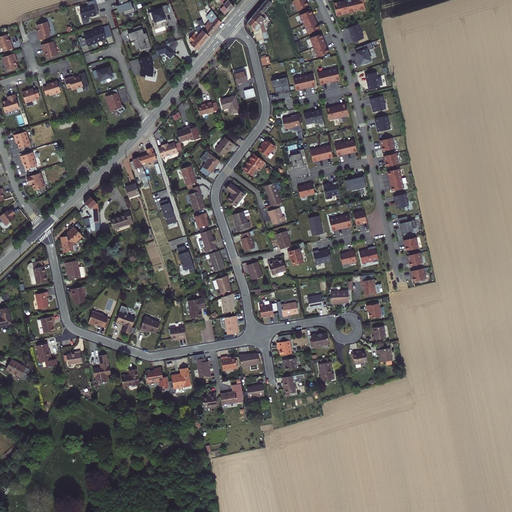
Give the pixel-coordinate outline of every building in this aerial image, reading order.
[(128,0),(118,0),(119,2),(116,4),(119,13),(123,11),(128,10),(129,14),(135,12),(133,5),(132,5),(131,1),(129,2),(128,0)] [(227,9),(232,4),(228,0),(222,0),(221,2),(227,9)] [(269,11),(272,10),(269,0),(268,0),(260,0),(256,6),(261,9),(266,3),(269,11)] [(297,11),(308,5),(306,0),(293,0),(292,1),(297,11)] [(341,0),(333,2),(336,17),(365,10),(362,0),(341,0)] [(154,19),(156,25),(167,20),(165,16),(163,16),(162,13),(168,11),(165,3),(159,6),(160,8),(147,13),(150,21),(154,19)] [(97,4),(80,9),(81,12),(80,12),(83,23),(89,22),(88,17),(91,16),(96,15),(96,13),(99,12),(97,4)] [(262,29),(260,20),(262,16),(258,13),(261,9),(256,6),(249,16),(258,23),(259,30),(262,29)] [(208,18),(214,25),(219,19),(213,12),(211,8),(204,15),(208,18)] [(299,15),(303,24),(315,19),(311,10),(299,15)] [(262,38),(259,30),(258,23),(249,16),(244,21),(250,26),(254,40),(262,38)] [(208,33),(214,25),(208,18),(203,24),(200,27),(208,33)] [(303,24),(308,33),(319,28),(315,19),(303,24)] [(38,31),(41,39),(50,36),(49,32),(52,31),(48,20),(38,24),(40,31),(38,31)] [(358,23),(347,27),(353,41),(364,37),(358,23)] [(103,25),(93,29),(97,42),(106,38),(105,36),(111,34),(108,28),(104,29),(103,25)] [(134,31),(128,34),(130,41),(137,39),(141,50),(151,46),(146,33),(144,33),(141,25),(133,28),(134,31)] [(203,38),(208,33),(200,27),(196,32),(203,38)] [(189,42),(196,47),(203,38),(196,32),(196,33),(194,31),(195,30),(193,28),(187,35),(191,39),(189,42)] [(97,42),(93,29),(83,33),(84,36),(79,38),(82,47),(97,42)] [(4,50),(13,47),(11,40),(9,40),(7,33),(0,35),(0,47),(2,47),(4,50)] [(170,42),(156,47),(158,54),(164,52),(170,56),(174,50),(172,48),(173,47),(174,47),(177,44),(174,33),(167,35),(170,42)] [(310,38),(313,47),(325,43),(322,33),(310,38)] [(57,54),(53,41),(41,44),(43,51),(44,50),(47,58),(57,54)] [(371,41),(353,48),(360,65),(372,60),(368,49),(373,47),(371,41)] [(313,47),(317,57),(329,52),(325,43),(313,47)] [(261,61),(267,59),(265,52),(259,53),(261,61)] [(17,59),(15,53),(3,57),(7,70),(18,67),(15,60),(17,59)] [(150,55),(139,59),(141,65),(142,65),(143,68),(142,69),(140,77),(145,78),(146,77),(147,77),(152,77),(153,71),(152,71),(152,69),(151,65),(152,65),(153,63),(150,55)] [(100,67),(96,68),(99,76),(100,79),(112,75),(109,66),(104,67),(101,68),(100,67)] [(337,67),(327,70),(330,82),(340,80),(337,67)] [(327,70),(317,72),(320,85),(330,82),(327,70)] [(85,72),(65,79),(68,89),(72,87),(73,90),(89,84),(85,72)] [(377,72),(365,74),(369,89),(379,87),(379,85),(383,84),(381,76),(378,77),(377,72)] [(235,86),(246,83),(244,73),(232,76),(235,86)] [(312,73),(303,76),(306,88),(315,86),(312,73)] [(290,92),(286,74),(281,75),(281,78),(271,81),(273,88),(274,88),(276,94),(280,93),(280,91),(284,90),(285,93),(290,92)] [(113,76),(100,80),(101,84),(114,80),(113,76)] [(303,76),(293,78),(296,90),(306,88),(303,76)] [(61,91),(58,81),(47,84),(47,86),(43,87),(46,94),(49,93),(50,95),(61,91)] [(39,96),(37,89),(33,90),(33,88),(22,91),(25,102),(36,99),(35,97),(39,96)] [(111,94),(106,96),(108,99),(107,99),(109,105),(110,105),(112,110),(115,109),(116,110),(120,114),(126,108),(121,103),(120,104),(118,97),(119,97),(118,92),(111,94)] [(244,103),(254,101),(252,92),(242,95),(244,103)] [(19,107),(15,94),(7,96),(8,99),(2,101),(5,112),(19,107)] [(383,96),(370,99),(373,112),(386,109),(383,96)] [(231,115),(238,114),(233,98),(217,103),(220,112),(229,109),(231,115)] [(197,116),(217,109),(214,102),(211,103),(210,101),(193,106),(197,116)] [(345,103),(335,105),(338,118),(348,116),(345,103)] [(335,105),(326,108),(329,120),(338,118),(335,105)] [(324,122),(320,109),(313,111),(312,112),(311,111),(303,113),(306,124),(315,122),(315,124),(324,122)] [(172,115),(174,120),(181,117),(178,112),(172,115)] [(300,125),(297,114),(291,116),(291,117),(282,119),(285,129),(300,125)] [(387,115),(374,118),(377,131),(390,129),(387,115)] [(191,133),(198,131),(195,121),(188,124),(191,133)] [(177,140),(190,135),(186,124),(183,125),(183,126),(173,129),(177,140)] [(17,140),(19,147),(30,144),(26,130),(13,134),(15,140),(17,140)] [(228,150),(229,151),(235,143),(224,136),(215,150),(224,156),(228,150)] [(392,137),(379,140),(382,152),(395,149),(392,137)] [(258,148),(267,155),(275,145),(266,138),(258,148)] [(353,138),(343,141),(346,154),(356,152),(353,138)] [(159,146),(163,156),(179,151),(176,140),(168,143),(167,141),(162,143),(162,145),(159,146)] [(343,141),(334,143),(337,156),(346,154),(343,141)] [(320,147),(323,160),(333,158),(329,144),(320,147)] [(323,160),(320,147),(310,149),(313,163),(323,160)] [(138,165),(154,159),(151,152),(150,152),(148,148),(144,149),(146,154),(136,157),(138,165)] [(299,152),(290,154),(294,169),(287,171),(289,180),(310,175),(304,149),(299,150),(299,152)] [(211,173),(220,160),(207,150),(204,154),(207,156),(200,165),(211,173)] [(23,161),(25,168),(36,165),(31,151),(19,155),(21,162),(23,161)] [(397,153),(384,156),(386,166),(399,163),(397,153)] [(242,170),(251,177),(262,161),(253,154),(242,170)] [(142,176),(138,165),(136,157),(129,160),(130,162),(126,164),(128,171),(136,168),(137,172),(139,171),(139,173),(136,174),(138,178),(142,176)] [(191,183),(196,182),(191,165),(181,168),(187,189),(192,187),(191,183)] [(387,171),(390,181),(402,178),(400,168),(387,171)] [(40,172),(27,176),(29,184),(32,183),(34,189),(45,186),(40,172)] [(363,175),(343,180),(346,191),(366,186),(363,175)] [(402,178),(390,181),(392,191),(405,188),(402,178)] [(271,205),(282,202),(275,181),(264,185),(271,205)] [(337,181),(324,184),(327,199),(340,196),(337,181)] [(228,199),(236,205),(245,193),(230,182),(226,187),(233,193),(228,199)] [(312,182),(297,185),(300,197),(315,193),(312,182)] [(129,195),(138,192),(135,183),(125,186),(129,195)] [(194,212),(205,208),(201,196),(203,195),(199,186),(194,187),(196,193),(189,196),(194,212)] [(406,193),(394,196),(397,208),(409,205),(406,193)] [(99,216),(98,203),(90,195),(84,201),(90,207),(93,204),(94,216),(99,216)] [(165,203),(164,199),(156,202),(166,232),(176,229),(169,209),(166,203),(165,203)] [(285,216),(283,217),(280,207),(268,211),(269,215),(270,215),(273,224),(286,220),(285,216)] [(7,209),(0,214),(0,217),(5,224),(14,218),(12,214),(15,212),(11,208),(8,210),(7,209)] [(117,227),(130,220),(123,209),(119,212),(120,214),(115,217),(117,227)] [(364,209),(353,211),(356,225),(367,222),(364,209)] [(248,221),(246,222),(245,216),(243,210),(232,214),(236,225),(235,225),(236,231),(250,226),(248,221)] [(199,227),(208,224),(206,216),(207,216),(206,211),(195,215),(199,227)] [(348,213),(338,216),(341,229),(351,227),(348,213)] [(320,215),(308,218),(312,235),(324,233),(320,215)] [(341,229),(338,216),(329,218),(332,231),(341,229)] [(112,230),(117,227),(115,217),(107,222),(112,230)] [(405,218),(400,219),(403,231),(414,229),(413,228),(417,227),(415,219),(406,221),(405,218)] [(77,250),(75,242),(82,235),(74,226),(68,232),(69,233),(67,235),(61,236),(64,252),(77,250)] [(213,239),(210,229),(200,232),(204,246),(203,246),(205,251),(216,248),(214,243),(217,242),(215,238),(213,239)] [(246,251),(255,248),(249,231),(241,233),(243,237),(241,238),(246,251)] [(280,249),(290,245),(285,231),(275,234),(280,249)] [(416,237),(403,240),(405,251),(418,248),(416,237)] [(185,251),(183,245),(178,247),(175,248),(177,252),(178,255),(177,255),(178,259),(179,259),(181,263),(180,263),(182,270),(187,268),(188,271),(194,270),(187,250),(185,251)] [(375,247),(358,250),(361,264),(378,260),(375,247)] [(292,265),(303,262),(299,248),(288,251),(292,265)] [(215,271),(225,268),(219,250),(209,253),(215,271)] [(318,250),(313,251),(316,265),(321,264),(321,263),(331,260),(329,250),(319,252),(318,250)] [(353,250),(339,253),(342,265),(356,262),(353,250)] [(420,252),(406,255),(409,267),(423,263),(420,252)] [(272,275),(287,269),(283,259),(274,263),(273,259),(267,261),(272,275)] [(31,284),(46,281),(43,260),(27,263),(31,284)] [(70,279),(81,277),(84,276),(85,275),(83,267),(82,266),(79,267),(78,260),(65,263),(66,267),(67,267),(70,279)] [(257,277),(264,274),(258,260),(247,265),(250,272),(251,272),(253,275),(254,277),(257,277)] [(424,268),(410,271),(412,282),(426,279),(424,268)] [(229,281),(227,275),(216,279),(220,293),(231,290),(228,281),(229,281)] [(366,296),(377,294),(374,279),(362,281),(363,286),(365,286),(365,290),(366,296)] [(74,303),(85,301),(83,292),(85,291),(84,286),(70,289),(71,294),(72,293),(74,303)] [(331,302),(348,302),(348,289),(330,290),(331,302)] [(37,309),(47,307),(45,296),(48,296),(47,291),(34,294),(37,309)] [(224,313),(236,311),(234,293),(221,295),(224,313)] [(309,308),(324,306),(322,295),(308,297),(309,308)] [(200,307),(205,306),(204,297),(189,299),(191,317),(201,315),(200,307)] [(287,314),(298,313),(295,300),(280,303),(283,317),(287,317),(287,314)] [(269,318),(273,317),(271,304),(264,305),(264,303),(258,304),(260,317),(269,315),(269,318)] [(369,318),(381,315),(379,303),(366,305),(367,310),(368,309),(369,318)] [(8,323),(11,322),(7,307),(1,309),(2,315),(1,316),(1,317),(0,316),(0,326),(9,325),(8,323)] [(94,323),(104,326),(107,317),(103,316),(103,314),(93,310),(88,322),(93,325),(94,323)] [(122,331),(129,333),(135,316),(119,311),(116,321),(125,324),(122,331)] [(45,333),(55,331),(53,323),(55,322),(54,315),(42,318),(45,333)] [(148,328),(155,331),(159,321),(150,318),(149,316),(146,315),(144,316),(140,328),(147,331),(148,328)] [(227,333),(238,331),(236,319),(237,319),(237,315),(225,317),(227,333)] [(178,339),(186,338),(184,325),(170,327),(171,339),(178,338),(178,339)] [(372,339),(386,337),(384,325),(372,327),(374,334),(371,335),(372,339)] [(319,345),(328,343),(326,332),(314,334),(314,333),(309,334),(312,348),(319,346),(319,345)] [(280,355),(292,354),(289,340),(277,342),(278,347),(279,347),(280,355)] [(56,358),(51,359),(50,353),(48,353),(46,342),(37,344),(40,361),(45,360),(46,366),(57,364),(56,358)] [(381,361),(392,359),(390,347),(377,349),(378,354),(380,353),(381,361)] [(67,364),(81,362),(79,351),(75,351),(75,353),(65,355),(67,364)] [(354,366),(366,364),(364,353),(358,354),(358,351),(352,352),(354,366)] [(241,365),(258,363),(256,352),(244,354),(243,352),(240,353),(241,365)] [(107,374),(111,373),(110,365),(109,365),(109,360),(108,360),(107,353),(99,355),(101,368),(99,368),(98,367),(97,367),(93,367),(94,376),(98,375),(99,382),(102,382),(104,383),(105,381),(108,381),(107,374)] [(223,369),(236,367),(235,356),(228,357),(227,354),(221,355),(223,369)] [(287,371),(298,369),(296,357),(283,359),(283,363),(286,363),(287,371)] [(199,375),(210,374),(208,362),(205,362),(205,358),(196,359),(199,375)] [(6,368),(25,379),(30,370),(11,359),(6,368)] [(332,374),(331,374),(329,367),(331,366),(331,361),(320,363),(323,381),(333,379),(332,374)] [(166,375),(161,376),(160,367),(153,368),(153,369),(149,370),(149,368),(144,369),(146,380),(153,379),(155,381),(160,380),(161,388),(168,387),(166,375)] [(175,389),(191,386),(187,367),(180,368),(181,374),(172,376),(175,389)] [(137,384),(139,384),(137,368),(127,370),(128,375),(123,376),(123,374),(119,375),(121,389),(127,388),(126,386),(132,385),(133,386),(136,385),(137,384)] [(285,393),(296,392),(294,383),(305,378),(304,374),(281,377),(283,386),(284,386),(285,393)] [(248,398),(263,395),(262,384),(254,385),(253,386),(246,387),(248,398)] [(221,405),(236,402),(234,391),(220,394),(221,405)] [(199,408),(214,405),(213,393),(206,394),(206,396),(198,397),(199,408)]
